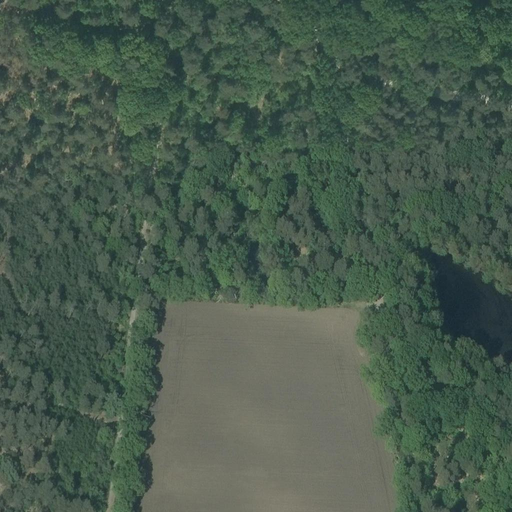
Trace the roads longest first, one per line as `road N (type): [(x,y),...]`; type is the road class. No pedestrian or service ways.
road 1 (track): [(511,461),(392,353),(303,0)]
road 2 (track): [(109,511),(144,235),(158,24)]
